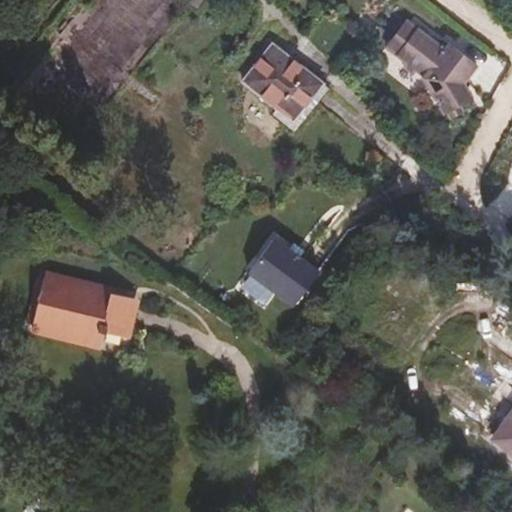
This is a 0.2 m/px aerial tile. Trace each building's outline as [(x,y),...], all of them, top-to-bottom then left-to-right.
[(393,55),(413,30),(403,22),(383,47),(393,55)] [(413,30),(393,55),(401,62),(398,64),(408,72),(410,69),(421,78),(445,122),(458,115),(455,107),(465,102),(457,86),(473,66),(450,47),(445,54),(413,30)] [(323,87),(272,49),(244,85),(294,124),(323,87)] [(250,276),(295,308),(320,273),(275,241),(250,276)] [(107,337),(124,341),(131,313),(132,305),(45,283),(31,331),(97,349),(99,338),(107,337)] [(511,419),(494,443),(511,456),(511,419)] [(52,505),(61,511),(88,511),(62,492),(52,505)]
